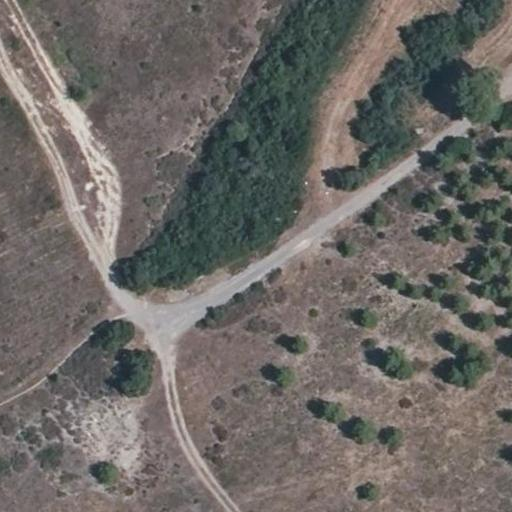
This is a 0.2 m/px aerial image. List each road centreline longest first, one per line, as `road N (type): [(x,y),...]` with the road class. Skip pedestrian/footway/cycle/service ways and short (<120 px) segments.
road 1 (track): [(404,0),(340,146),(317,224),(182,304),(122,287),(0,39)]
road 2 (track): [(0,8),(77,117),(101,198),(97,235)]
road 3 (unknown): [(511,101),(435,166),(317,224)]
road 4 (track): [(165,299),(169,383),(192,450),(236,511)]
